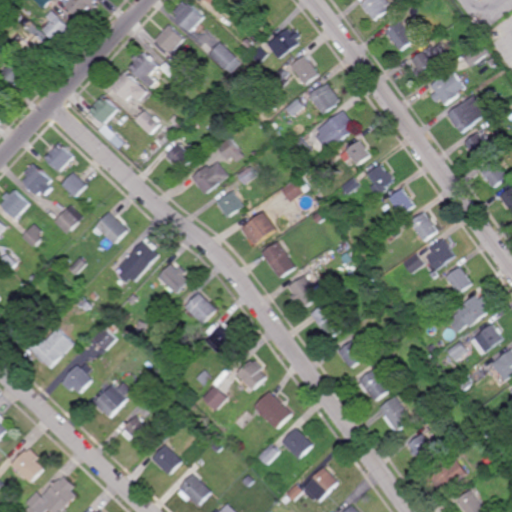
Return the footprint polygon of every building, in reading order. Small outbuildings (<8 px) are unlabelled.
[(57,0),(48,9),(37,0),(57,0)] [(96,0),(98,1),(96,3),(100,6),(88,19),(85,17),(83,20),(68,7),(74,0),(96,0)] [(226,0),(218,8),(210,0),(226,0)] [(389,0),(392,4),(388,7),(391,11),(378,21),(371,12),(370,13),(363,3),(366,0),(389,0)] [(191,6),(193,4),(209,18),(199,28),(200,30),(198,32),(196,30),(194,32),(179,19),(182,17),(178,12),(187,2),(191,6)] [(69,40),(66,37),(60,43),(47,30),(55,21),(50,16),(56,11),(77,31),(69,40)] [(29,29),(19,19),(24,14),(34,23),(29,29)] [(404,51),(389,31),(403,21),(417,41),(404,51)] [(188,39),(174,55),(158,41),(164,34),(163,33),(166,30),(168,31),(173,25),(188,39)] [(295,34),(299,31),(304,37),(300,40),(303,45),(283,60),(272,44),(276,41),(275,39),(278,37),(279,38),(292,29),(295,34)] [(473,38),(468,32),(473,29),(478,34),(473,38)] [(53,47),(47,54),(48,55),(44,60),(42,58),(38,62),(20,46),(26,40),(31,45),(40,35),(53,47)] [(252,50),(246,44),(251,39),(257,45),(252,50)] [(234,74),(229,70),(228,71),(212,56),(224,43),(240,58),(239,59),(244,63),(234,74)] [(473,65),(467,57),(485,43),(491,50),(482,57),(483,58),(473,65)] [(453,58),(447,63),(447,64),(428,78),(426,76),(422,79),(416,71),(420,68),(414,60),(434,45),(436,49),(443,44),(453,58)] [(263,65),(255,57),(264,47),(272,55),(263,65)] [(145,55),(147,53),(152,58),(153,56),(157,60),(155,61),(161,68),(153,76),(157,80),(159,78),(161,80),(159,82),(160,82),(154,88),(133,68),(138,63),(135,59),(142,52),(145,55)] [(312,63),(313,62),(319,69),(318,70),(322,77),(309,86),(294,66),(307,56),(312,63)] [(24,82),(23,81),(17,86),(4,74),(11,66),(8,62),(12,58),(16,62),(19,58),(32,70),(25,76),(28,79),(24,82)] [(183,86),(163,67),(169,62),(188,81),(183,86)] [(282,85),(275,78),(285,68),(292,76),(282,85)] [(151,93),(141,104),(134,97),(130,102),(115,88),(119,83),(116,80),(122,74),(124,77),(129,72),(151,93)] [(468,88),(459,95),(460,96),(448,105),(443,99),(439,102),(431,91),(435,88),(434,86),(447,76),(448,78),(456,72),(468,88)] [(0,111),(0,84),(10,94),(1,103),(5,106),(0,111)] [(344,101),(339,105),(340,106),(327,116),(312,96),(325,86),(327,88),(331,85),(344,101)] [(490,113),(464,133),(460,127),(459,128),(454,121),(455,120),(450,114),(464,104),(464,105),(477,95),(490,113)] [(107,123),(98,113),(96,115),(93,113),(95,111),(93,109),(107,96),(121,110),(107,123)] [(307,108),(297,117),(290,108),(300,99),(307,108)] [(156,118),(157,116),(163,121),(161,123),(162,125),(154,135),(138,121),(148,110),(156,118)] [(333,148),(331,144),(327,147),(319,137),(323,134),(321,130),(347,111),(357,124),(354,127),(357,130),(333,148)] [(181,128),(172,121),(177,115),(185,123),(181,128)] [(254,126),(250,122),(257,117),(260,121),(254,126)] [(480,160),(467,142),(481,133),(493,150),(480,160)] [(298,163),(287,149),(305,135),(315,149),(298,163)] [(239,162),(235,157),(230,161),(220,146),(232,137),(247,156),(239,162)] [(360,166),(349,150),(363,141),(374,156),(360,166)] [(63,171),(48,158),(62,142),(77,156),(63,171)] [(168,155),(163,150),(170,144),(175,149),(168,155)] [(183,171),(169,156),(181,144),(195,159),(183,171)] [(202,158),(199,153),(203,149),(207,154),(202,158)] [(256,158),(252,154),(257,150),(260,155),(256,158)] [(497,188),(484,170),(497,161),(510,179),(497,188)] [(230,176),(221,184),(220,183),(207,194),(193,178),(208,165),(211,169),(219,162),(230,176)] [(49,195),(45,191),(41,195),(26,181),(31,176),(28,173),(37,163),(55,180),(52,184),(56,188),(49,195)] [(390,173),(392,172),(397,179),(394,180),(396,182),(390,186),(389,191),(387,192),(383,191),(378,195),(372,187),(377,183),(370,174),(384,165),(390,173)] [(247,185),(240,175),(252,166),(259,177),(247,185)] [(78,198),(65,185),(77,173),(90,186),(78,198)] [(342,185),(339,181),(344,177),(347,181),(342,185)] [(311,189),(293,202),(284,189),(298,179),(299,181),(304,178),(311,189)] [(362,185),(351,194),(345,187),(356,178),(362,185)] [(405,216),(392,199),(405,189),(418,206),(405,216)] [(511,208),(503,196),(511,189),(511,208)] [(19,219),(4,205),(18,190),(33,204),(19,219)] [(229,218),(219,202),(235,192),(245,208),(229,218)] [(71,234),(58,221),(74,205),(87,218),(71,234)] [(321,224),(315,216),(325,209),(330,217),(321,224)] [(299,221),(294,214),(300,210),(305,217),(299,221)] [(118,245),(99,226),(112,212),(131,231),(118,245)] [(257,246),(252,238),(250,239),(243,229),(268,212),(280,229),(257,246)] [(431,219),(434,217),(439,224),(436,226),(441,233),(427,242),(413,222),(427,213),(431,219)] [(0,217),(10,227),(0,237),(0,217)] [(37,248),(26,237),(38,224),(45,231),(42,235),(46,239),(37,248)] [(390,245),(385,237),(398,227),(404,235),(390,245)] [(160,247),(157,250),(162,255),(137,282),(133,278),(128,283),(122,277),(126,272),(122,268),(146,241),(147,241),(150,238),(160,247)] [(448,242),(449,241),(454,248),(453,248),(459,256),(439,271),(430,258),(435,253),(433,249),(446,240),(448,242)] [(282,279),(263,253),(279,242),(297,268),(282,279)] [(324,267),(318,259),(330,251),(336,259),(324,267)] [(415,275),(406,263),(419,253),(428,265),(415,275)] [(14,270),(3,261),(10,254),(20,264),(14,270)] [(79,275),(73,269),(83,257),(90,263),(79,275)] [(185,273),(183,274),(191,281),(179,293),(162,277),(173,265),(175,267),(177,265),(185,273)] [(404,274),(400,268),(403,265),(408,271),(404,274)] [(465,270),(466,269),(471,275),(469,277),(476,285),(462,295),(449,278),(463,268),(465,270)] [(36,283),(32,278),(36,274),(41,278),(36,283)] [(306,308),(301,301),(297,303),(292,296),(296,294),(291,287),(306,276),(322,297),(306,308)] [(398,297),(395,293),(400,289),(403,293),(398,297)] [(97,301),(92,296),(96,292),(101,297),(97,301)] [(206,324),(196,316),(194,318),(186,312),(189,309),(187,307),(201,293),(219,310),(206,324)] [(26,315),(18,307),(29,296),(36,304),(26,315)] [(89,301),(90,301),(95,306),(90,312),(84,306),(83,307),(78,302),(85,296),(89,301)] [(496,306),(490,310),(493,314),(473,328),(472,326),(461,334),(451,321),(462,313),(460,310),(479,296),(483,300),(489,296),(496,306)] [(333,340),(314,315),(329,303),(348,328),(333,340)] [(434,313),(430,310),(435,304),(439,308),(434,313)] [(175,317),(171,313),(177,307),(181,311),(175,317)] [(21,344),(13,336),(13,335),(8,330),(20,317),(24,321),(33,312),(42,321),(21,344)] [(167,325),(163,321),(168,316),(172,320),(167,325)] [(230,357),(222,350),(220,353),(208,342),(225,322),(236,332),(233,334),(243,343),(230,357)] [(116,334),(109,327),(114,323),(120,329),(116,334)] [(501,329),(502,328),(506,334),(504,335),(508,340),(490,354),(489,353),(485,356),(475,341),(478,339),(478,338),(497,324),(501,329)] [(109,351),(96,339),(108,327),(120,339),(109,351)] [(77,344),(65,357),(64,356),(53,368),(46,362),(46,363),(37,355),(38,354),(32,348),(43,336),(49,341),(61,328),(77,344)] [(353,369),(341,351),(356,340),(369,358),(353,369)] [(457,359),(451,352),(464,343),(469,350),(457,359)] [(436,357),(430,349),(436,345),(441,353),(436,357)] [(387,374),(378,360),(393,350),(403,364),(387,374)] [(511,379),(509,382),(505,378),(503,380),(501,377),(503,375),(496,365),(511,352),(511,379)] [(254,365),(255,364),(259,368),(258,369),(265,376),(252,390),(236,374),(250,361),(254,365)] [(68,380),(67,379),(80,365),(84,369),(89,364),(95,370),(95,371),(96,372),(93,376),(91,374),(90,375),(96,380),(82,394),(77,388),(73,391),(65,383),(68,380)] [(377,401),(370,391),(367,393),(360,384),(363,382),(362,381),(378,369),(393,389),(377,401)] [(207,386),(199,379),(207,370),(215,378),(207,386)] [(464,392),(458,383),(470,375),(476,383),(464,392)] [(148,394),(142,388),(148,382),(154,387),(148,394)] [(134,390),(128,397),(131,400),(114,418),(107,411),(106,412),(97,404),(116,384),(121,389),(127,383),(134,390)] [(157,408),(146,398),(157,386),(168,396),(157,408)] [(218,411),(205,399),(217,386),(230,399),(218,411)] [(279,430),(268,419),(267,419),(261,414),(262,413),(256,407),(271,392),(294,414),(279,430)] [(399,430),(399,429),(396,430),(386,416),(388,415),(382,407),(398,396),(414,420),(399,430)] [(463,409),(459,403),(463,400),(467,406),(463,409)] [(0,413),(8,421),(4,425),(10,430),(0,440),(0,413)] [(143,420),(144,418),(147,421),(146,422),(155,431),(144,443),(137,436),(132,441),(125,434),(129,429),(127,428),(139,416),(143,420)] [(226,427),(219,421),(225,416),(231,422),(226,427)] [(208,434),(202,429),(205,424),(212,430),(208,434)] [(511,435),(507,439),(503,433),(510,427),(511,429),(511,435)] [(302,460),(284,443),(297,429),(315,446),(302,460)] [(423,462),(411,445),(424,435),(437,452),(423,462)] [(219,453),(213,447),(217,442),(223,448),(219,453)] [(269,465),(261,457),(273,444),(281,452),(269,465)] [(177,454),(180,451),(184,455),(182,457),(186,462),(173,476),(155,459),(168,445),(177,454)] [(493,464),(487,456),(500,447),(505,455),(493,464)] [(42,457),(39,460),(48,469),(34,484),(14,465),(27,451),(29,452),(33,448),(42,457)] [(470,474),(463,479),(464,481),(448,492),(447,491),(444,494),(432,477),(435,475),(435,474),(450,463),(452,465),(460,460),(470,474)] [(342,484),(322,503),(319,499),(316,502),(307,491),(309,490),(306,486),(326,467),(342,484)] [(201,507),(193,499),(189,502),(180,494),(184,490),(182,488),(195,473),(215,492),(201,507)] [(251,487),(245,481),(250,476),(256,482),(251,487)] [(78,487),(74,491),(80,496),(65,511),(55,511),(52,509),(49,511),(39,511),(29,503),(40,492),(46,497),(62,480),(63,481),(67,477),(78,487)] [(297,502),(289,494),(298,484),(306,492),(297,502)] [(489,510),(485,511),(469,511),(467,511),(460,502),(461,501),(460,499),(475,489),(489,510)] [(287,504),(283,500),(288,495),(292,500),(287,504)]
